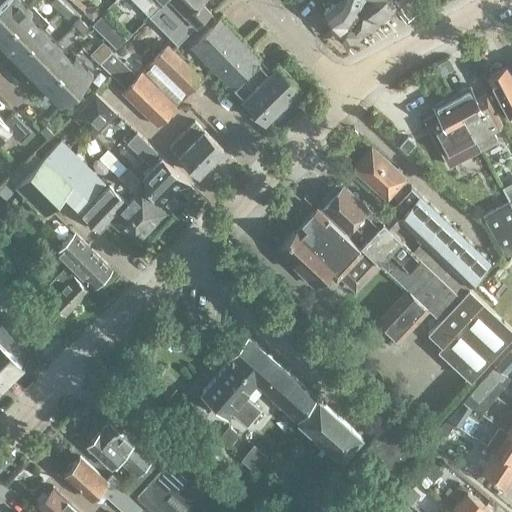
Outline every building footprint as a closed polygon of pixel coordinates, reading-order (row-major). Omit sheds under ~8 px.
[(20,0),(6,0),(0,6),(0,36),(29,8),(20,0)] [(59,10),(65,4),(60,0),(52,0),(50,2),(59,10)] [(133,0),(143,9),(149,15),(164,0),(133,0)] [(164,0),(149,15),(155,21),(164,12),(175,24),(166,33),(177,44),(211,10),(201,0),(164,0)] [(334,0),(335,0),(322,10),(345,39),(393,0),(334,0)] [(73,12),(65,4),(59,10),(68,18),(73,12)] [(29,8),(0,36),(0,40),(14,54),(48,21),(32,5),(29,8)] [(94,18),(113,46),(125,38),(106,10),(94,18)] [(233,87),(259,61),(260,60),(218,17),(189,45),(232,88),(233,87)] [(88,26),(79,18),(73,23),(82,32),(88,26)] [(48,21),(14,54),(29,70),(56,43),(41,28),(48,21)] [(98,42),(104,36),(93,23),(80,34),(87,41),(93,36),(98,42)] [(56,43),(29,70),(44,85),(75,56),(74,55),(71,58),(56,43)] [(156,124),(201,77),(167,44),(137,75),(111,51),(99,63),(125,88),(122,91),(156,124)] [(75,56),(44,85),(60,101),(90,71),(75,56)] [(269,71),(259,61),(233,87),(242,97),(241,98),(264,122),(299,87),(275,64),(269,71)] [(486,78),(500,104),(508,119),(511,117),(511,78),(506,67),(486,78)] [(469,86),(450,96),(478,149),(497,139),(492,128),(475,96),(469,86)] [(95,93),(73,116),(89,130),(111,107),(95,93)] [(436,112),(425,118),(449,164),(478,149),(450,96),(432,106),(436,112)] [(0,116),(0,141),(11,130),(20,139),(30,130),(12,111),(3,120),(0,116)] [(143,157),(152,148),(132,129),(133,128),(122,118),(112,128),(143,157)] [(169,146),(198,174),(223,149),(194,121),(169,146)] [(45,124),(39,130),(48,138),(53,132),(45,124)] [(61,139),(40,160),(30,149),(19,160),(20,160),(5,175),(7,177),(0,183),(0,193),(5,199),(17,188),(43,214),(44,213),(53,223),(59,216),(50,207),(61,196),(78,212),(106,183),(61,139)] [(404,178),(371,148),(353,168),(386,197),(404,178)] [(138,180),(116,159),(106,149),(99,157),(109,167),(118,176),(117,176),(134,193),(125,202),(108,186),(107,187),(150,229),(166,212),(136,183),(138,180)] [(161,155),(143,173),(145,185),(165,205),(170,209),(183,195),(186,195),(190,191),(190,188),(191,187),(193,185),(161,155)] [(407,289),(428,309),(439,319),(427,332),(441,345),(437,349),(470,380),(511,334),(511,328),(483,301),(469,288),(460,297),(399,240),(400,239),(340,182),(318,205),(364,249),(407,289)] [(411,186),(389,209),(398,217),(420,194),(411,186)] [(107,187),(81,214),(98,231),(109,220),(134,245),(150,229),(107,187)] [(420,194),(398,217),(409,228),(431,205),(420,194)] [(511,247),(511,208),(508,202),(483,215),(503,253),(511,247)] [(364,249),(318,205),(317,205),(277,247),(303,272),(301,274),(313,285),(326,271),(336,280),(364,249)] [(431,205),(409,228),(421,239),(443,216),(431,205)] [(443,216),(421,239),(432,250),(455,227),(443,216)] [(455,227),(432,250),(444,261),(466,238),(455,227)] [(93,287),(111,268),(74,232),(56,250),(93,287)] [(466,238),(444,261),(455,273),(478,249),(466,238)] [(478,249),(455,273),(467,284),(489,260),(478,249)] [(64,314),(87,290),(64,267),(41,290),(64,314)] [(399,339),(428,309),(407,289),(378,319),(399,339)] [(0,373),(5,379),(21,363),(3,345),(11,336),(0,324),(0,373)] [(361,437),(247,336),(227,359),(228,360),(224,365),(251,388),(255,383),(298,420),(297,421),(341,460),(361,437)] [(508,365),(511,360),(511,349),(510,348),(501,359),(508,365)] [(245,395),(251,388),(224,365),(201,392),(227,415),(230,411),(246,425),(260,408),(245,395)] [(486,389),(479,383),(470,392),(477,399),(486,389)] [(471,407),(462,401),(454,409),(448,417),(453,421),(455,423),(459,427),(471,407)] [(419,439),(392,416),(348,465),(375,489),(419,439)] [(446,434),(455,423),(453,421),(448,417),(439,427),(446,434)] [(135,476),(125,486),(146,505),(154,511),(241,511),(174,451),(161,467),(151,458),(134,442),(135,442),(122,430),(120,432),(108,421),(86,445),(110,467),(117,459),(135,476)] [(230,423),(219,435),(227,443),(239,431),(230,423)] [(499,425),(486,444),(495,450),(494,451),(511,462),(511,435),(507,432),(508,430),(499,425)] [(255,441),(239,459),(252,470),(268,451),(255,441)] [(511,472),(511,462),(494,451),(481,471),(503,486),(511,472)] [(90,498),(98,489),(124,511),(139,511),(146,505),(125,486),(111,473),(105,480),(79,457),(72,465),(69,464),(65,469),(66,471),(63,475),(90,498)] [(436,463),(420,478),(427,485),(443,469),(436,463)] [(420,478),(403,495),(410,502),(427,485),(420,478)] [(80,511),(52,486),(36,505),(44,511),(80,511)] [(466,490),(451,509),(455,511),(483,511),(487,507),(466,490)] [(403,495),(387,511),(399,511),(410,502),(403,495)]
